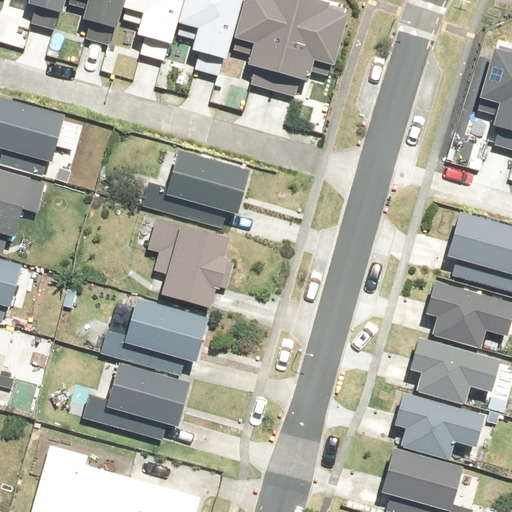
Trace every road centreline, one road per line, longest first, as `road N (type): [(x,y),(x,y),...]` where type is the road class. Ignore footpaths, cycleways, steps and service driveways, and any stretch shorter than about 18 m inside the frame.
road 1 (residential): [(0,58),(379,164)]
road 2 (residential): [(379,164),(281,511)]
road 3 (residential): [(434,0),(379,164)]
road 4 (residential): [(379,164),(511,202)]
